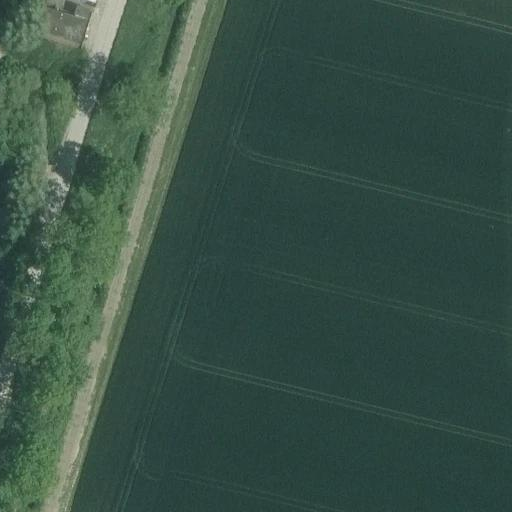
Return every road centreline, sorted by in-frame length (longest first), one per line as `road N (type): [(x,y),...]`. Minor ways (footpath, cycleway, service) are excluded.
road 1 (track): [(58,511),(212,0)]
road 2 (unclassified): [(0,392),(116,0)]
road 3 (track): [(52,216),(35,93),(24,73),(0,59)]
